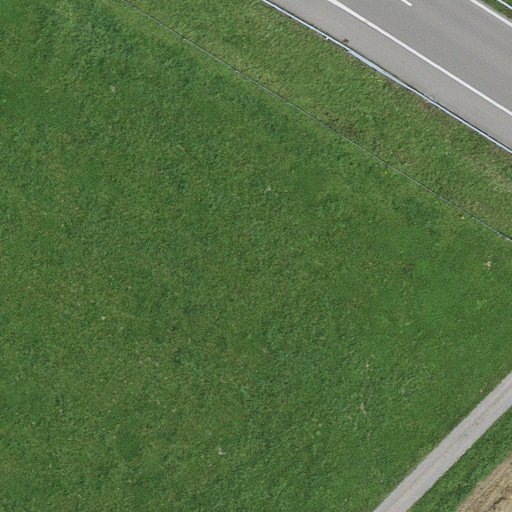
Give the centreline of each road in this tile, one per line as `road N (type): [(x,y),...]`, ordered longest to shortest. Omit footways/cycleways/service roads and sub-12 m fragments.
road 1 (track): [(391,511),(511,392)]
road 2 (motorway): [(398,0),(511,72)]
